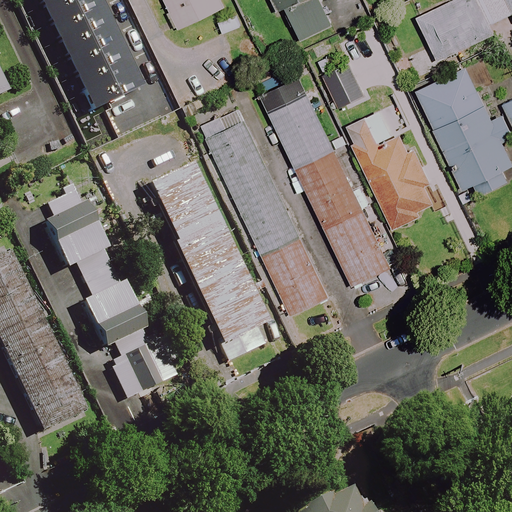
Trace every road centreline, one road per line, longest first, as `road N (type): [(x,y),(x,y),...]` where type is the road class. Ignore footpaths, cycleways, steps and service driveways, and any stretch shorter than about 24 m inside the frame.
road 1 (residential): [(400,358),(79,511)]
road 2 (residential): [(473,511),(400,358)]
road 3 (residential): [(511,303),(400,358)]
